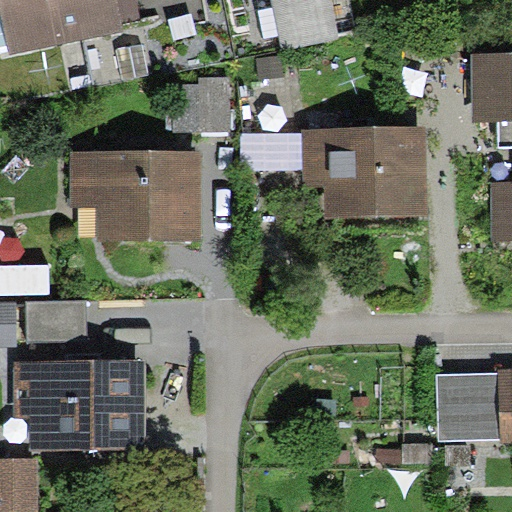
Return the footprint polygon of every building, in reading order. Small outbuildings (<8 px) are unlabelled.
[(0,0),(0,6),(10,53),(121,30),(120,22),(139,18),(134,0),(0,0)] [(329,0),(272,0),(283,52),(337,41),(329,0)] [(511,57),(472,57),(472,120),(498,120),(498,147),(511,147),(511,57)] [(228,79),(203,79),(203,89),(174,89),(173,130),(227,132),(228,79)] [(321,219),(424,219),(424,128),(303,128),(303,135),(303,170),(303,188),(321,188),(321,219)] [(303,135),(241,136),(241,171),(303,170),(303,135)] [(97,241),(201,239),(199,150),(67,153),(69,208),(96,207),(97,241)] [(511,185),(495,186),(497,240),(511,239),(511,185)] [(0,346),(18,347),(18,302),(0,302),(0,346)] [(28,343),(86,342),(85,305),(27,306),(28,343)] [(29,450),(145,447),(142,362),(15,365),(17,420),(28,420),(29,450)] [(511,438),(511,372),(437,375),(439,441),(511,438)] [(36,511),(37,461),(0,460),(0,511),(36,511)]
